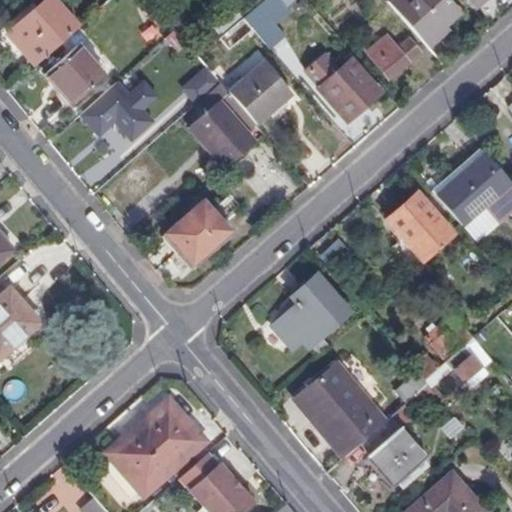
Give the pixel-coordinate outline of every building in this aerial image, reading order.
[(46,0),(9,33),(37,65),(39,63),(70,36),(79,28),(56,0),(46,0)] [(240,0),(232,7),(242,19),(263,0),(240,0)] [(263,0),(242,19),(269,49),(284,36),(271,21),(295,0),(263,0)] [(444,0),(391,0),(388,3),(424,44),(442,29),(440,25),(455,12),(444,0)] [(463,0),(473,11),(485,0),(463,0)] [(217,41),(242,19),(232,7),(230,5),(205,27),(217,41)] [(419,53),(406,40),(395,47),(387,39),(368,55),(389,80),(419,53)] [(43,78),(69,108),(103,78),(77,48),(43,78)] [(378,94),(351,61),(337,73),(324,58),(304,74),(318,90),(346,123),(378,94)] [(238,107),(257,128),(292,97),(266,68),(231,99),(238,107)] [(196,104),(219,85),(206,70),(183,90),(196,104)] [(133,143),(154,124),(119,84),(82,116),(100,138),(116,124),(133,143)] [(253,144),(228,116),(238,107),(231,99),(219,85),(196,104),(195,106),(201,113),(185,127),(223,170),(253,144)] [(429,192),(435,199),(484,156),(478,150),(429,192)] [(511,187),(484,156),(435,199),(462,230),(484,210),(492,203),(507,219),(511,214),(511,194),(507,190),(511,187)] [(209,214),(200,203),(165,235),(190,265),(225,233),(218,225),(242,205),(232,194),(209,214)] [(449,235),(412,196),(384,222),(420,262),(449,235)] [(492,203),(484,210),(499,226),(507,219),(492,203)] [(0,261),(13,250),(0,235),(0,261)] [(304,353),(347,317),(313,279),(290,300),(294,305),(267,330),(288,354),(298,347),(304,353)] [(41,323),(24,301),(16,290),(10,294),(0,280),(0,349),(19,336),(20,338),(41,323)] [(466,342),(471,338),(435,299),(426,308),(456,340),(460,337),(466,342)] [(441,360),(455,347),(437,328),(424,340),(441,360)] [(453,354),(461,362),(478,346),(471,338),(466,342),(453,354)] [(463,385),(491,361),(478,346),(461,362),(451,371),(463,385)] [(422,381),(438,367),(426,354),(410,367),(416,374),(422,381)] [(309,423),(341,460),(359,444),(382,424),(334,368),(301,395),(318,415),(309,423)] [(426,385),(422,381),(416,374),(394,394),(403,405),(426,385)] [(382,424),(359,444),(396,484),(423,460),(396,430),(435,395),(426,385),(403,405),(382,424)] [(292,403),(309,423),(318,415),(301,395),(292,403)] [(199,442),(167,405),(136,431),(135,430),(108,454),(142,493),(199,442)] [(452,435),(462,426),(454,417),(444,425),(452,435)] [(216,464),(206,454),(177,480),(206,511),(241,511),(251,504),(216,464)] [(483,511),(484,511),(451,475),(408,511),(483,511)] [(84,511),(104,511),(94,501),(83,511),(84,511)]
